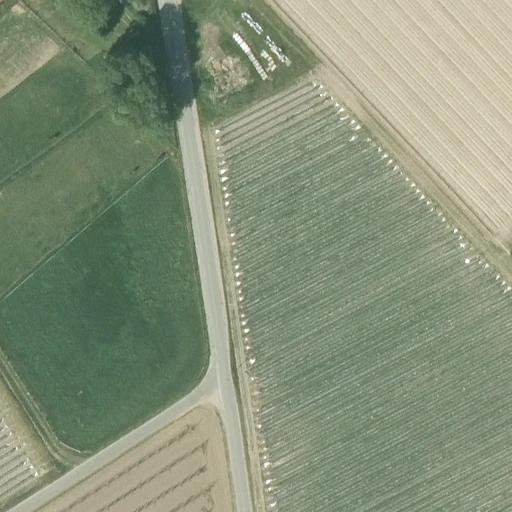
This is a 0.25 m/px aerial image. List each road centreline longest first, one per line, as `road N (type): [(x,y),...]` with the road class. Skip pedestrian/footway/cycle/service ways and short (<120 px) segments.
road 1 (unclassified): [(243,511),(169,0)]
road 2 (track): [(223,375),(14,511)]
